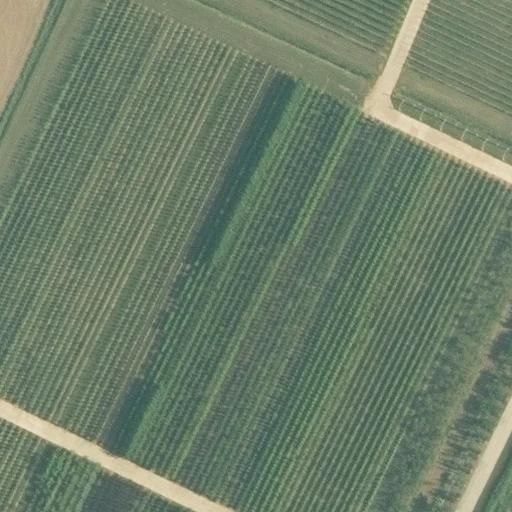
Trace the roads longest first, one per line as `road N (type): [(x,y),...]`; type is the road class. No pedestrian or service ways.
road 1 (track): [(374,110),(151,0)]
road 2 (track): [(207,511),(0,410)]
road 3 (track): [(78,0),(0,170)]
road 4 (track): [(0,117),(49,0)]
